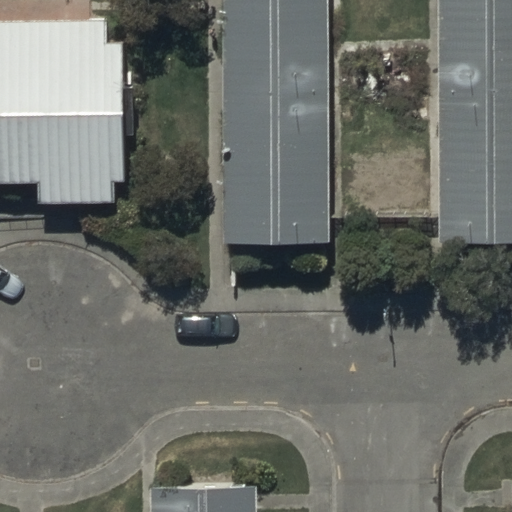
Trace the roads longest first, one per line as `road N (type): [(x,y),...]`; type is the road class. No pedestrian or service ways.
road 1 (residential): [(30,357),(387,354)]
road 2 (residential): [(388,511),(387,354)]
road 3 (residential): [(387,354),(511,353)]
